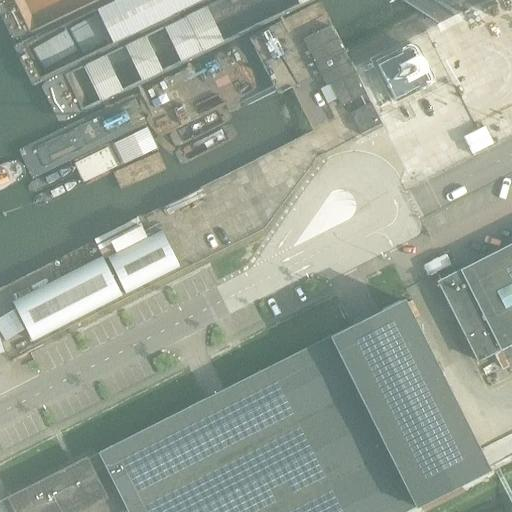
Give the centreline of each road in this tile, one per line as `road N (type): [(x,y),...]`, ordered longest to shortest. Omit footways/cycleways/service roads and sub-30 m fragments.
road 1 (unclassified): [(0,419),(255,291)]
road 2 (unclassified): [(391,222),(392,203),(372,178),(326,180),(255,291)]
road 3 (unclassified): [(255,291),(391,222)]
